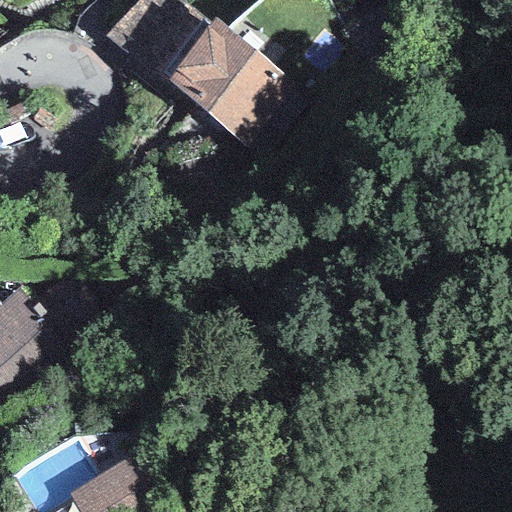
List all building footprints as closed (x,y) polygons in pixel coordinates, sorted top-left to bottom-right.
[(166,81),(212,20),(180,0),(137,0),(103,36),(166,81)] [(257,0),(227,28),(212,20),(166,81),(258,157),(343,31),(328,0),(257,0)] [(0,388),(55,341),(2,282),(0,283),(0,388)] [(79,426),(18,468),(44,506),(105,464),(79,426)] [(132,456),(67,497),(76,511),(129,511),(157,495),(132,456)]
